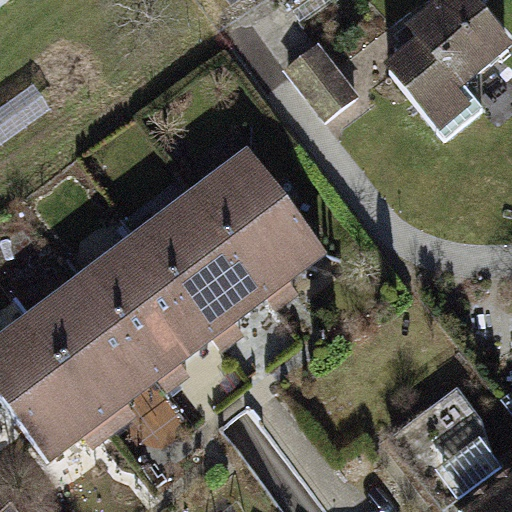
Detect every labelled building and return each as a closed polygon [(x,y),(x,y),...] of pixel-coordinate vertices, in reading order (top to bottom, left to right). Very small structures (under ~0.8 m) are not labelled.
[(511,45),(511,44),(476,0),(445,0),(412,27),(427,46),(391,75),(446,144),(487,112),(465,83),(511,45)] [(289,72),(328,125),(361,102),(322,48),(289,72)] [(1,380),(75,476),(358,259),(283,162),(1,380)] [(467,511),(511,511),(511,484),(504,491),(482,423),(461,394),(396,442),(449,511),(460,502),(468,511),(467,511)] [(0,511),(17,511),(0,491),(0,511)]
